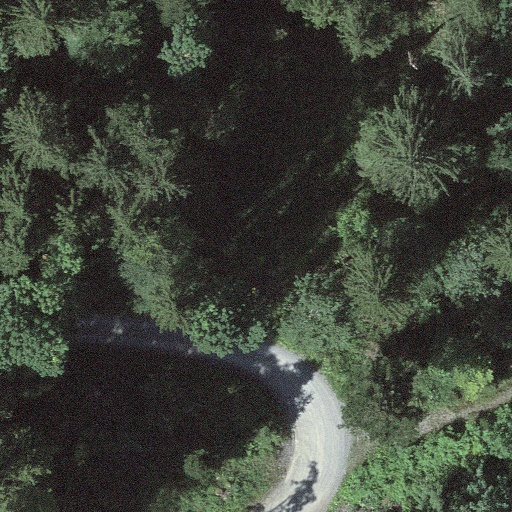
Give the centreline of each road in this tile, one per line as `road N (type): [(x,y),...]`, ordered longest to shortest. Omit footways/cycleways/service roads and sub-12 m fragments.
road 1 (unclassified): [(0,323),(94,313),(260,357),(299,394),(324,453),(300,494),(275,511)]
road 2 (track): [(324,453),(430,437),(511,394)]
